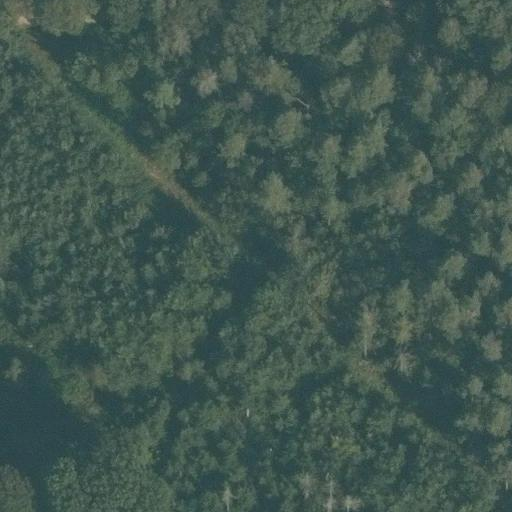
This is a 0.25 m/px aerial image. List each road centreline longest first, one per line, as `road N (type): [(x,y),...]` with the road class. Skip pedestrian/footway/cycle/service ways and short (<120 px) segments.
road 1 (track): [(0,51),(503,511)]
road 2 (track): [(0,28),(320,9)]
road 3 (track): [(320,9),(511,110)]
